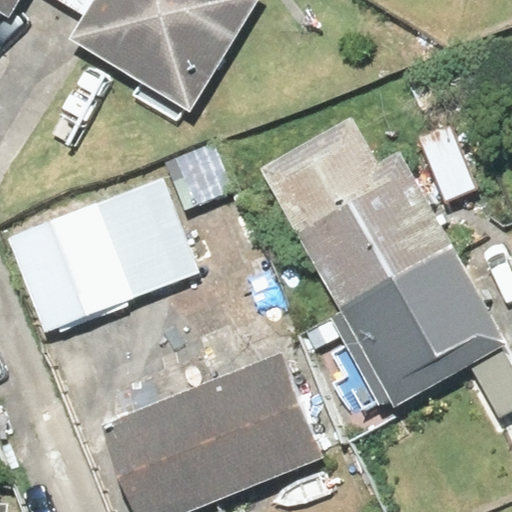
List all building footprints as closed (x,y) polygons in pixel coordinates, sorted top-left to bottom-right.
[(6,0),(32,16),(42,0),(6,0)] [(108,0),(88,35),(211,107),(274,0),(108,0)] [(373,117),(282,168),(416,404),(511,349),(511,313),(418,149),(398,161),(373,117)] [(228,144),(173,167),(193,216),(248,193),(228,144)] [(112,199),(17,237),(60,345),(205,288),(175,212),(125,232),(112,199)] [(161,511),(202,511),(344,455),(302,353),(126,424),(161,511)] [(27,511),(29,501),(0,498),(0,511),(27,511)]
